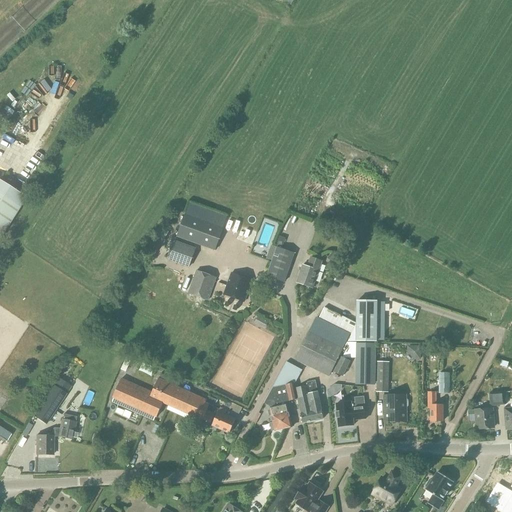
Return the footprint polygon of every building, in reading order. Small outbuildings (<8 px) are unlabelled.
[(0,238),(26,198),(0,180),(0,238)] [(214,251),(222,229),(185,215),(177,237),(214,251)] [(257,245),(267,247),(272,226),(262,224),(257,245)] [(280,236),(276,248),(282,250),(286,238),(280,236)] [(188,268),(195,250),(173,241),(166,259),(188,268)] [(284,282),(294,255),(276,249),(266,276),(284,282)] [(318,271),(322,261),(312,257),(308,267),(302,265),(297,282),(312,288),(318,271)] [(207,301),(216,278),(197,271),(188,294),(207,301)] [(244,301),(251,281),(232,273),(224,294),(244,301)] [(358,325),(357,341),(377,341),(378,302),(358,302),(358,325)] [(324,309),(318,320),(349,335),(350,336),(347,340),(357,341),(358,325),(324,309)] [(265,329),(268,323),(258,317),(255,323),(265,329)] [(329,376),(349,335),(318,320),(316,319),(312,327),(296,359),(329,376)] [(376,385),(376,345),(358,344),(358,385),(376,385)] [(342,377),(349,362),(342,358),(334,372),(342,377)] [(389,362),(378,361),(377,391),(388,391),(389,362)] [(449,393),(449,372),(440,372),(440,393),(449,393)] [(166,382),(168,378),(161,375),(159,379),(158,379),(156,384),(152,393),(136,385),(137,382),(132,380),(131,382),(131,383),(121,379),(119,384),(113,398),(157,417),(163,403),(202,421),(203,419),(207,411),(210,404),(205,402),(206,400),(171,384),(166,382)] [(44,425),(69,388),(58,380),(33,417),(44,425)] [(312,412),(313,420),(323,418),(321,409),(317,392),(318,392),(316,384),(315,380),(308,382),(308,384),(308,385),(309,385),(310,394),(309,394),(313,412),(312,412)] [(298,399),(295,388),(295,384),(294,383),(288,384),(286,385),(280,386),(274,387),(273,387),(265,403),(269,406),(269,404),(275,403),(273,396),(278,396),(280,402),(280,407),(279,407),(279,409),(283,425),(283,429),(292,427),(289,412),(288,412),(287,406),(290,406),(289,401),(298,399)] [(302,422),(313,420),(312,412),(313,412),(309,394),(310,394),(309,385),(308,385),(295,388),(298,399),(301,413),(300,413),(302,422)] [(443,421),(443,405),(436,405),(436,392),(428,392),(428,408),(431,408),(431,421),(443,421)] [(275,431),(283,429),(283,425),(279,409),(279,407),(280,407),(280,402),(278,396),(273,396),(275,403),(269,404),(269,406),(270,409),(275,431)] [(384,422),(404,421),(403,396),(391,397),(384,397),(385,409),(384,409),(384,422)] [(337,411),(335,411),(336,418),(338,418),(339,427),(354,425),(353,419),(357,419),(357,420),(366,419),(363,397),(355,398),(355,403),(351,403),(351,402),(336,404),(337,411)] [(230,433),(235,420),(224,415),(226,411),(220,408),(212,425),(230,433)] [(493,428),(492,409),(476,410),(476,414),(477,414),(478,420),(476,420),(477,429),(493,428)] [(214,414),(207,411),(203,419),(210,422),(214,414)] [(52,436),(53,436),(60,436),(71,439),(75,423),(62,420),(60,429),(54,429),(52,430),(52,433),(52,436)] [(0,427),(0,436),(7,440),(10,435),(0,427)] [(52,436),(52,433),(46,433),(46,436),(37,436),(37,454),(53,454),(53,436),(52,436)] [(396,486),(400,477),(392,473),(388,481),(382,478),(373,494),(391,504),(400,488),(396,486)] [(453,482),(436,474),(432,481),(430,480),(425,487),(427,488),(426,490),(433,495),(428,504),(438,510),(445,501),(442,499),(445,495),(446,495),(450,490),(449,489),(453,482)] [(312,483),(311,482),(307,487),(304,485),(296,497),(299,499),(297,502),(310,510),(310,509),(314,511),(312,511),(324,511),(329,505),(321,500),(320,502),(316,500),(323,490),(319,488),(319,486),(314,482),(312,483)] [(488,493),(485,499),(487,500),(486,502),(498,509),(497,511),(499,511),(502,511),(511,495),(511,491),(509,489),(497,482),(497,483),(499,484),(496,489),(494,488),(490,494),(488,493)] [(511,511),(511,495),(502,511),(511,511)]
